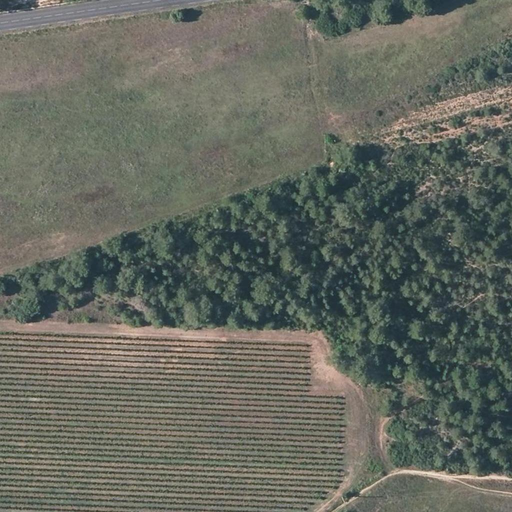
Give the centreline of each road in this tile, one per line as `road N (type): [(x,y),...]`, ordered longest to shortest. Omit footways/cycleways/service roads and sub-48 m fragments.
road 1 (track): [(511,480),(406,474),(383,479),(339,511)]
road 2 (tertiary): [(0,22),(158,0)]
